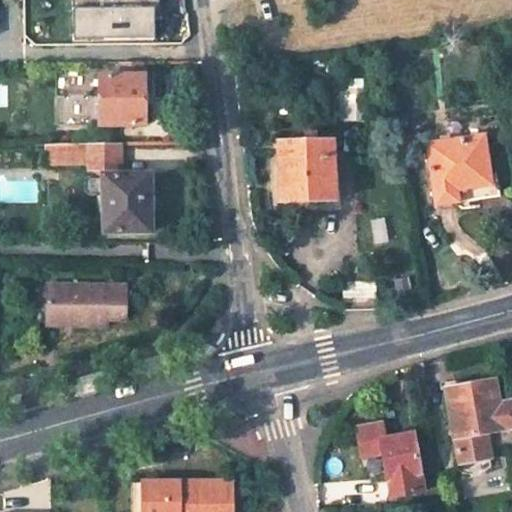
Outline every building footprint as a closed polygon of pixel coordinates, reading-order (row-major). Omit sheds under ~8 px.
[(146,121),(145,58),(120,59),(120,71),(88,72),(89,101),(100,101),(100,122),(146,121)] [(372,88),(342,88),(342,120),(372,120),(372,88)] [(275,140),(277,200),(332,199),(331,140),(326,140),(325,130),(310,131),(310,141),(275,140)] [(434,202),(461,198),(459,186),(493,182),(486,131),(424,139),(434,202)] [(120,140),(101,140),(45,141),(45,159),(90,159),(89,165),(121,165),(120,140)] [(103,189),(103,201),(84,201),(84,209),(88,212),(103,212),(103,225),(150,225),(150,173),(103,174),(103,177),(91,177),(87,179),(87,185),(91,189),(103,189)] [(376,283),(357,281),(351,280),(349,308),(354,308),(373,309),(376,283)] [(131,317),(131,282),(50,281),(50,314),(131,317)] [(131,317),(50,314),(50,321),(79,321),(79,324),(113,325),(113,317),(131,319),(131,317)] [(511,448),(511,400),(496,404),(492,379),(442,388),(456,461),(487,456),(486,453),(511,448)] [(383,421),(357,426),(362,455),(384,451),(391,497),(423,491),(413,432),(386,436),(383,421)] [(133,511),(232,511),(233,485),(133,483),(133,511)]
